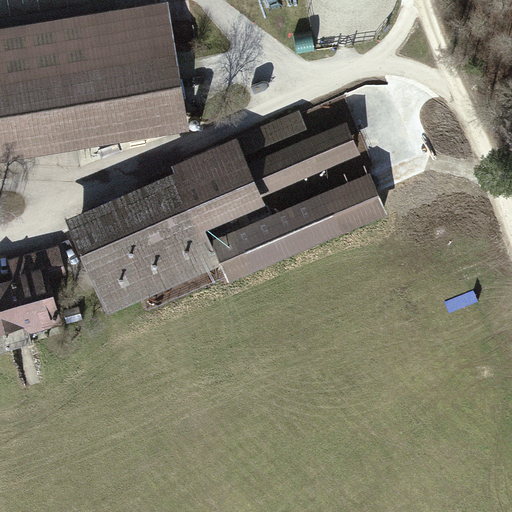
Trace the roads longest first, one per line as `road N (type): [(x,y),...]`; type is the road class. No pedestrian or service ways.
road 1 (track): [(7,231),(384,63),(415,0)]
road 2 (track): [(511,217),(421,0)]
